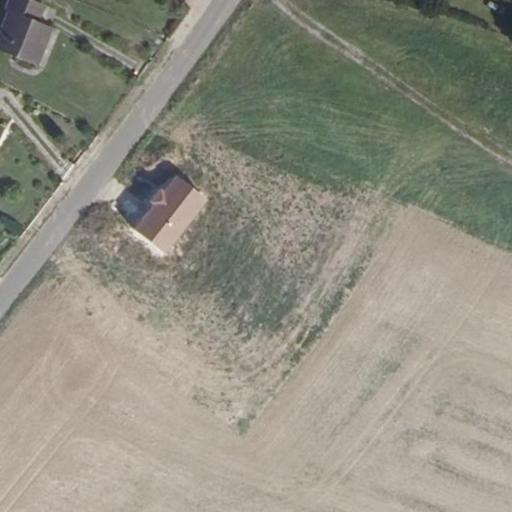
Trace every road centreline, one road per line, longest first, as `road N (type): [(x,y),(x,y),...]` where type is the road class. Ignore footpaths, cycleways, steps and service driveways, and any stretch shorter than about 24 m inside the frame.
road 1 (residential): [(0,299),(227,0)]
road 2 (track): [(511,161),(281,0)]
